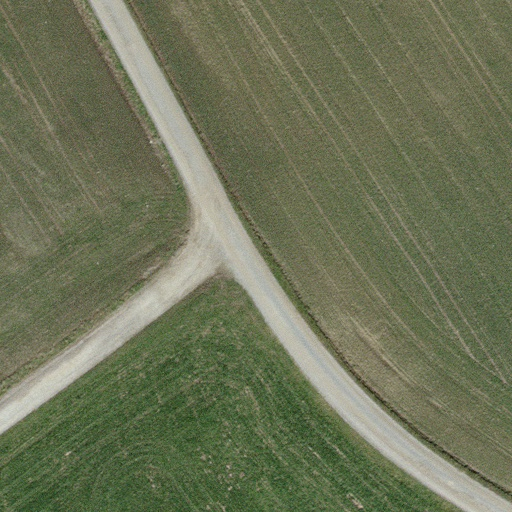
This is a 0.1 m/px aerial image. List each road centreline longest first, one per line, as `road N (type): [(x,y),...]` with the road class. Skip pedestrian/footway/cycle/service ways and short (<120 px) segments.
road 1 (track): [(502,511),(383,444),(235,241)]
road 2 (track): [(235,241),(0,419)]
road 3 (track): [(235,241),(110,0)]
